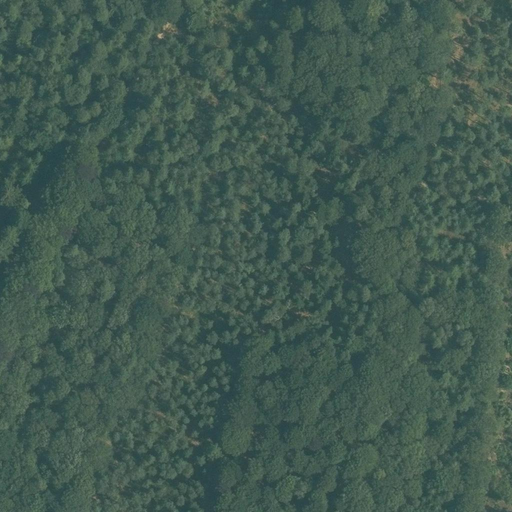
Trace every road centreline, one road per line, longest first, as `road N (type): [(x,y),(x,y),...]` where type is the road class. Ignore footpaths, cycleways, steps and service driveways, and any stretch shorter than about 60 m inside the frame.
road 1 (track): [(173,0),(0,357)]
road 2 (track): [(164,28),(262,74),(434,189),(511,204)]
